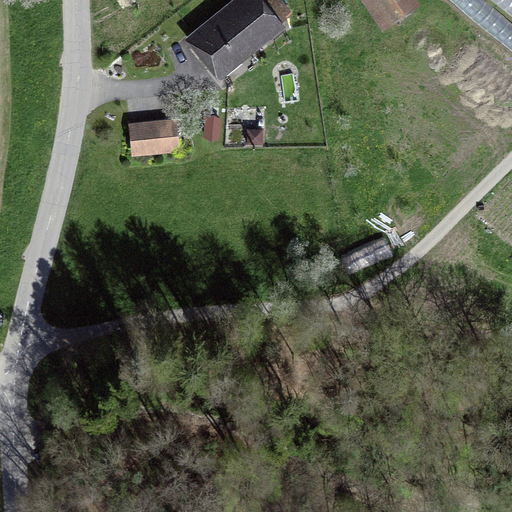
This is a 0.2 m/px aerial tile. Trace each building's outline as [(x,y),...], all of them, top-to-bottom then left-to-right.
[(229,0),(183,38),(219,81),(227,75),(230,80),(256,58),(253,54),(295,20),(291,15),(294,13),(283,0),(229,0)] [(419,5),(415,0),(360,0),(382,31),(419,5)] [(446,0),(511,54),(511,23),(483,0),(446,0)] [(511,0),(490,0),(511,17),(511,0)] [(219,137),(221,119),(213,114),(205,116),(203,136),(211,141),(219,137)] [(177,117),(128,122),(131,156),(180,152),(177,117)] [(262,129),(248,128),(247,146),(262,146),(262,129)] [(265,128),(265,147),(275,147),(276,128),(265,128)]
